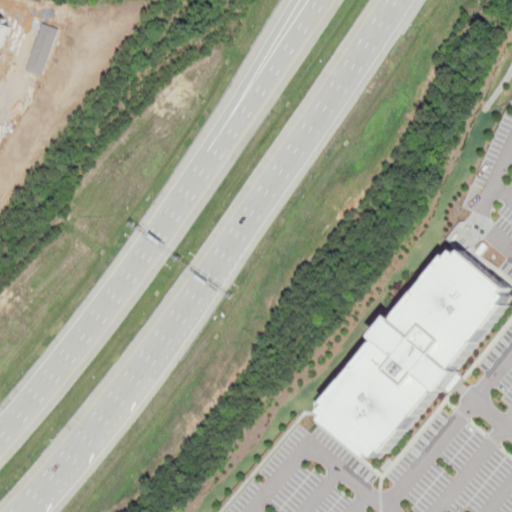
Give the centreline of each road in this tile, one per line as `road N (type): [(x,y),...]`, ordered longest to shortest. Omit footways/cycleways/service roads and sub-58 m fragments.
road 1 (motorway): [(316,0),(131,269),(0,433)]
road 2 (motorway): [(13,511),(236,229)]
road 3 (motorway): [(236,229),(390,0)]
road 4 (motorway): [(304,0),(236,115)]
